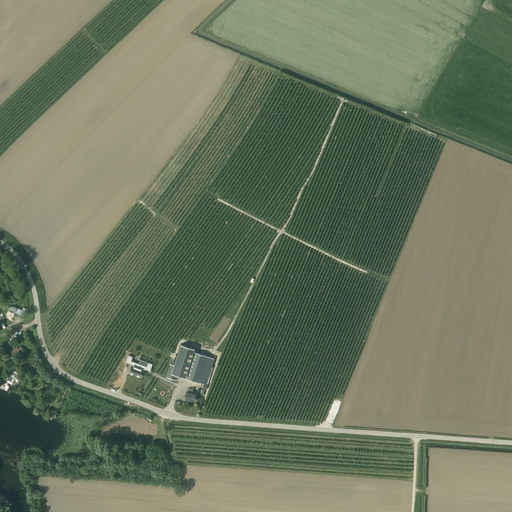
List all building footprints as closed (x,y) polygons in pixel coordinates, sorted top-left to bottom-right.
[(16,308),(11,305),(8,310),(14,313),(23,317),(24,316),(25,312),(27,309),(23,308),(22,310),(16,308)] [(176,375),(185,378),(204,384),(206,385),(215,358),(194,352),(195,349),(181,344),(174,365),(171,373),(176,375)] [(17,348),(9,352),(12,357),(20,352),(17,348)] [(133,357),(128,355),(126,362),(132,365),(129,373),(141,377),(143,370),(143,369),(150,371),(152,364),(148,362),(147,367),(131,361),(133,357)] [(171,373),(174,365),(169,363),(165,377),(174,380),(176,375),(171,373)] [(12,382),(16,375),(11,372),(7,380),(12,382)] [(188,392),(186,392),(185,399),(195,401),(196,394),(192,393),(193,389),(189,388),(188,392)] [(57,411),(51,409),(49,417),(55,418),(57,411)]
